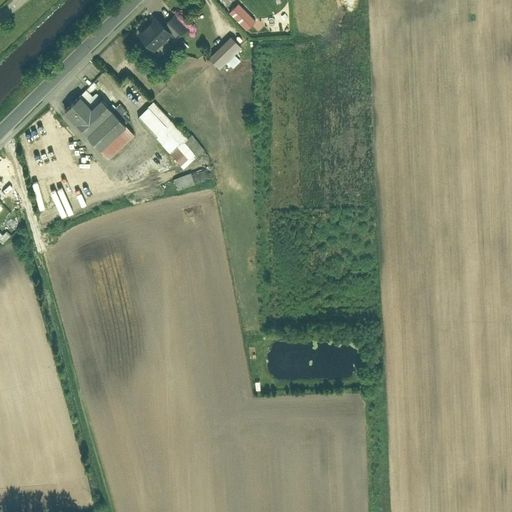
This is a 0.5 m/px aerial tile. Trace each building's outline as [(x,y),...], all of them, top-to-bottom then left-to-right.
[(230,13),(248,30),(259,19),(241,2),(230,13)] [(176,14),(166,23),(176,33),(180,38),(189,29),(176,14)] [(141,31),(158,49),(176,33),(166,23),(159,15),(141,31)] [(232,36),(212,57),(223,67),(243,46),(232,36)] [(67,109),(111,158),(137,133),(105,97),(94,107),(83,95),(67,109)] [(156,100),(142,114),(174,150),(189,136),(156,100)] [(200,148),(189,136),(174,150),(172,151),(183,163),(200,148)] [(135,175),(155,157),(146,148),(130,163),(134,167),(131,170),(135,175)] [(50,157),(58,171),(68,165),(59,152),(50,157)] [(206,169),(193,172),(195,180),(208,177),(206,169)] [(191,172),(173,178),(178,189),(195,182),(191,172)]
